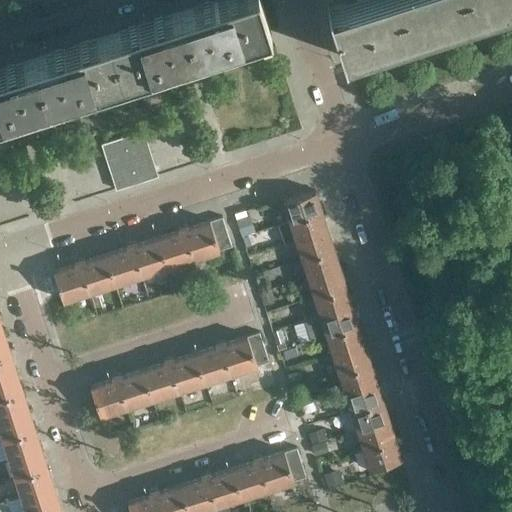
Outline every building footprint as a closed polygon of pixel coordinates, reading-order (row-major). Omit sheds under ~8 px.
[(270,29),(260,0),(213,0),(182,10),(196,53),(224,44),(226,50),(244,44),(242,38),(270,29)] [(344,56),(511,1),(511,0),(356,0),(346,3),(345,4),(346,8),(330,13),(344,56)] [(196,53),(182,10),(109,34),(122,77),(150,68),(152,73),(171,68),(169,62),(196,53)] [(122,77),(109,34),(35,57),(49,101),(76,92),(78,97),(96,91),(94,86),(122,77)] [(49,101),(35,57),(0,68),(0,116),(3,115),(5,121),(23,115),(21,109),(49,101)] [(148,141),(144,130),(123,136),(126,148),(148,141)] [(126,148),(123,136),(101,143),(105,155),(126,148)] [(151,152),(148,141),(126,148),(130,159),(151,152)] [(130,159),(126,148),(105,155),(109,166),(130,159)] [(155,164),(151,152),(130,159),(133,170),(155,164)] [(133,170),(130,159),(109,166),(112,177),(133,170)] [(158,175),(155,164),(133,170),(137,182),(158,175)] [(137,182),(133,170),(112,177),(116,189),(137,182)] [(322,209),(315,190),(283,200),(290,220),(322,209)] [(245,231),(255,228),(249,208),(239,211),(245,231)] [(328,228),(322,209),(290,220),(296,239),(328,228)] [(231,244),(226,226),(222,216),(223,216),(222,215),(210,220),(219,249),(232,245),(232,244),(231,244)] [(219,249),(210,220),(188,226),(187,224),(177,227),(178,230),(157,236),(167,266),(183,261),(182,256),(201,250),(202,255),(219,249)] [(334,247),(328,228),(296,239),(302,258),(334,247)] [(167,266),(157,236),(136,243),(136,241),(126,244),(126,246),(106,253),(115,283),(132,277),(130,273),(149,267),(151,271),(167,266)] [(340,266),(334,247),(302,258),(308,277),(340,266)] [(115,283),(106,253),(85,260),(84,257),(74,260),(75,263),(53,270),(63,299),(80,294),(78,289),(97,283),(99,288),(115,283)] [(346,286),(340,266),(308,277),(314,296),(346,286)] [(352,305),(346,286),(314,296),(320,315),(352,305)] [(359,324),(352,305),(320,315),(326,334),(359,324)] [(365,343),(359,324),(326,334),(332,353),(365,343)] [(269,359),(260,332),(260,331),(247,335),(257,364),(269,360),(269,359)] [(0,354),(10,352),(4,333),(0,333),(0,354)] [(257,364),(247,335),(226,342),(225,339),(215,342),(216,345),(195,351),(204,381),(221,376),(219,371),(238,365),(240,370),(257,364)] [(371,362),(365,343),(332,353),(338,372),(371,362)] [(204,381),(195,351),(174,358),(173,356),(163,359),(164,361),(142,368),(152,398),(169,392),(168,388),(187,382),(188,386),(204,381)] [(0,375),(16,371),(10,352),(0,354),(0,375)] [(377,381),(371,362),(338,372),(345,391),(377,381)] [(152,398),(142,368),(122,375),(121,372),(111,375),(112,378),(91,385),(100,414),(117,409),(116,404),(125,401),(135,398),(136,403),(152,398)] [(0,396),(23,390),(16,371),(0,375),(0,396)] [(383,400),(377,381),(345,391),(351,410),(383,400)] [(0,417),(29,409),(23,390),(0,396),(0,417)] [(389,419),(383,400),(351,410),(357,429),(389,419)] [(35,428),(29,409),(0,417),(0,430),(3,438),(35,428)] [(395,438),(389,419),(357,429),(363,448),(395,438)] [(41,447),(35,428),(3,438),(9,457),(41,447)] [(402,458),(395,438),(363,448),(369,468),(402,458)] [(305,475),(296,447),(297,447),(296,446),(284,450),(294,480),(306,476),(306,475),(305,475)] [(47,466),(41,447),(9,457),(15,476),(47,466)] [(294,480),(284,450),(263,457),(262,455),(252,458),(253,460),(232,467),(241,496),(258,491),(256,487),(275,481),(277,485),(294,480)] [(53,485),(47,466),(15,476),(21,495),(53,485)] [(241,496),(232,467),(211,474),(210,471),(200,474),(201,477),(179,484),(188,511),(192,511),(206,508),(204,503),(214,500),(224,497),(225,502),(241,496)] [(344,476),(342,469),(331,473),(333,480),(344,476)] [(188,511),(179,484),(159,490),(158,488),(148,491),(149,493),(128,500),(131,511),(188,511)] [(34,511),(59,504),(53,485),(21,495),(26,511),(34,511)]
